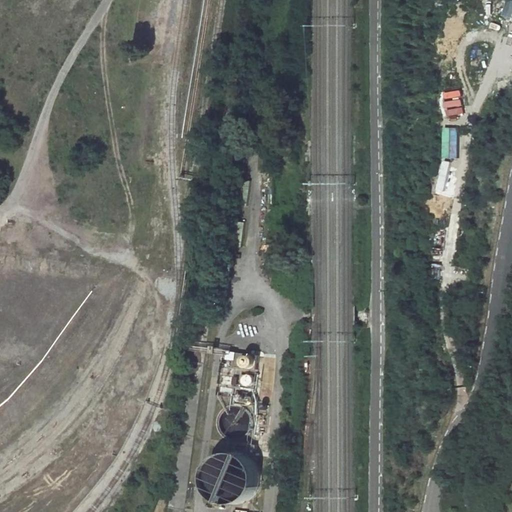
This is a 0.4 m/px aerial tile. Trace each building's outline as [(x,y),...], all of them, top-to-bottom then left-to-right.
[(257,361),(242,359),(240,373),(255,376),(257,361)] [(253,399),(256,380),(240,378),(238,385),(232,384),(232,377),(222,376),(220,400),(230,401),(231,391),(237,392),(236,397),(253,399)] [(221,421),(219,423),(219,425),(217,428),(217,431),(217,434),(217,437),(218,440),(220,442),(222,445),(225,447),(228,448),(231,448),(236,448),(240,447),(243,445),(246,441),(248,436),(249,432),(248,429),(247,426),(245,423),(241,419),(237,417),(233,416),(230,417),(227,417),(224,419),(221,421)] [(256,423),(253,444),(259,444),(262,424),(256,423)] [(233,458),(261,460),(261,456),(233,452),(233,458)] [(216,466),(213,470),(211,472),(208,479),(207,484),(207,489),(208,494),(209,499),(212,503),(216,507),(220,510),(225,511),(227,511),(238,511),(239,511),(244,510),(249,507),(253,503),(256,498),(258,493),(258,487),(258,484),(257,478),(255,473),(253,471),(249,467),(244,464),(239,462),(236,461),(231,461),(225,462),(221,464),(216,466)]
